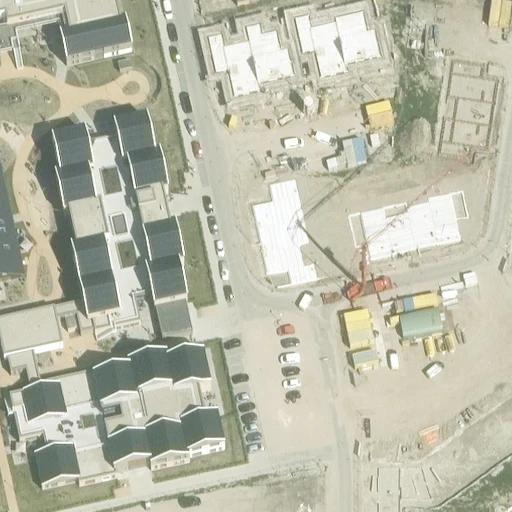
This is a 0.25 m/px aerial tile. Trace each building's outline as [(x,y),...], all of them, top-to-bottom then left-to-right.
[(0,0),(0,23),(5,23),(7,32),(56,21),(66,68),(131,54),(125,26),(120,27),(114,0),(0,0)] [(216,0),(208,0),(199,2),(201,15),(219,12),(216,0)] [(347,78),(345,70),(380,63),(374,35),(367,36),(362,16),(334,22),(346,78),(347,78)] [(319,84),(346,78),(334,22),(333,23),(334,27),(310,32),(307,20),(293,23),(301,59),(313,57),(319,84)] [(259,89),(293,82),(287,54),(280,55),(275,36),(261,39),(259,29),(245,32),(260,97),(259,89)] [(233,103),(260,97),(245,32),(244,32),(247,47),(224,52),(221,39),(206,42),(214,79),(227,76),(233,103)] [(494,104),(497,82),(498,82),(498,80),(482,78),(483,66),(452,61),(447,97),(494,104)] [(129,64),(117,66),(119,75),(131,72),(129,64)] [(491,126),(494,105),(495,104),(494,104),(447,97),(446,98),(456,99),(453,120),(453,121),(491,126)] [(470,160),(471,148),(487,150),(491,126),(453,121),(453,120),(443,119),(440,142),(438,155),(470,160)] [(82,306),(0,323),(0,347),(3,362),(7,362),(10,377),(25,374),(29,395),(9,399),(19,445),(42,440),(46,456),(34,459),(41,491),(77,483),(78,488),(117,480),(116,475),(149,468),(150,472),(189,464),(188,459),(224,451),(216,419),(204,421),(198,392),(210,389),(203,357),(167,365),(166,360),(127,368),(128,373),(95,380),(94,376),(41,387),(33,356),(62,350),(57,323),(76,319),(80,338),(94,335),(94,337),(140,327),(135,303),(151,299),(154,312),(155,311),(185,305),(186,304),(178,269),(183,268),(175,229),(170,230),(163,197),(168,196),(159,157),(154,158),(146,122),(114,129),(116,142),(87,148),(84,136),(52,143),(60,179),(55,180),(63,219),(68,218),(75,251),(71,252),(82,306)] [(376,137),(369,139),(371,149),(379,148),(376,137)] [(337,174),(324,177),(327,193),(341,190),(337,174)] [(0,180),(0,284),(22,280),(0,180)] [(271,201),(251,206),(256,229),(303,219),(294,180),(268,186),(271,201)] [(426,198),(437,245),(460,240),(456,220),(468,217),(462,190),(426,198)] [(426,203),(406,208),(405,203),(404,203),(414,250),(436,245),(436,246),(437,245),(426,198),(426,203)] [(404,203),(382,208),(392,255),(393,255),(414,250),(404,203)] [(369,260),(392,255),(382,208),(347,216),(354,247),(366,245),(369,260)] [(303,219),(256,229),(261,250),(260,251),(308,241),(303,219)] [(290,286),(316,280),(313,263),(304,264),(299,244),(308,242),(308,241),(260,251),(260,252),(261,252),(266,273),(265,273),(265,275),(286,270),(290,286)] [(185,305),(155,311),(162,343),(192,336),(185,305)] [(511,403),(495,415),(511,438),(511,403)] [(491,408),(472,422),(495,454),(511,442),(511,438),(495,415),(491,408)] [(472,422),(454,435),(458,441),(477,467),(495,454),(472,422)] [(458,441),(440,454),(460,484),(463,487),(481,474),(477,467),(458,441)] [(437,451),(420,463),(433,503),(460,484),(440,454),(437,451)] [(376,461),(376,501),(400,501),(400,463),(400,461),(376,461)] [(400,501),(400,503),(433,503),(420,463),(400,463),(400,501)]
